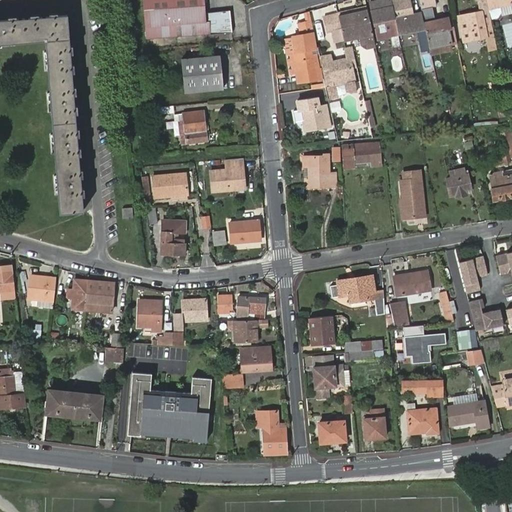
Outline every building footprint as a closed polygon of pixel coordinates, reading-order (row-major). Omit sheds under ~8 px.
[(177,24),(207,21),(204,0),(142,0),(146,27),(156,26),(157,32),(177,29),(177,24)] [(396,23),(390,0),(383,0),(370,3),(378,40),(391,37),(393,45),(400,44),(398,33),(396,23)] [(409,0),(390,0),(396,23),(397,27),(398,33),(425,27),(424,24),(422,14),(413,16),(409,0)] [(431,0),(418,0),(421,10),(433,7),(431,0)] [(486,0),(489,10),(491,20),(491,21),(493,31),(500,30),(503,24),(502,18),(511,15),(511,3),(511,0),(486,0)] [(375,45),(366,6),(354,9),(354,12),(338,16),(344,43),(360,38),(362,46),(366,47),(375,45)] [(491,20),(489,10),(481,12),(484,22),(491,21),(491,20)] [(209,13),(210,21),(211,35),(233,33),(231,11),(209,13)] [(488,50),(497,48),(496,42),(493,31),(491,21),(484,22),(481,12),(469,14),(470,18),(460,20),(465,41),(484,37),(488,50)] [(2,19),(0,19),(0,43),(45,40),(69,38),(67,14),(44,16),(2,19)] [(428,40),(430,49),(450,45),(447,29),(449,28),(447,19),(436,21),(424,24),(425,27),(427,36),(428,40)] [(210,21),(207,21),(177,24),(177,29),(179,38),(211,35),(210,21)] [(427,36),(418,38),(422,58),(431,56),(428,40),(427,36)] [(49,81),(72,79),(71,58),(69,38),(45,40),(49,81)] [(289,51),(292,72),(300,71),(315,69),(319,68),(316,55),(312,56),(311,50),(315,50),(313,41),(300,42),(301,50),(289,51)] [(181,58),(184,91),(221,88),(218,55),(181,58)] [(349,58),(329,63),(331,74),(327,75),(328,83),(329,84),(330,86),(334,86),(333,80),(344,78),(345,83),(346,90),(351,93),(357,91),(354,81),(349,58)] [(331,74),(329,63),(322,64),(325,76),(327,75),(331,74)] [(316,79),(324,78),(321,68),(319,68),(315,69),(316,79)] [(315,69),(300,71),(301,82),(316,79),(315,69)] [(72,79),(49,81),(52,122),(75,120),(74,99),(72,79)] [(450,106),(453,120),(473,115),(465,79),(452,82),(457,104),(450,106)] [(336,97),(334,86),(330,86),(328,87),(331,98),(336,97)] [(319,96),(295,100),(297,111),(302,111),(305,131),(332,127),(328,104),(321,105),(319,96)] [(135,110),(137,131),(145,130),(144,115),(158,114),(158,107),(135,110)] [(183,118),(178,119),(181,143),(207,141),(203,111),(182,113),(183,118)] [(55,167),(79,165),(77,141),(75,120),(52,122),(55,167)] [(502,127),(496,129),(501,146),(507,144),(503,129),(502,127)] [(511,127),(503,129),(507,144),(511,157),(511,156),(511,127)] [(342,146),(343,169),(354,168),(354,164),(370,163),(371,166),(380,166),(378,143),(354,144),(342,146)] [(326,157),(325,154),(323,154),(323,156),(313,156),(313,159),(307,159),(308,187),(336,186),(335,172),(329,172),(328,157),(326,157)] [(244,157),(229,157),(225,158),(226,169),(210,170),(211,189),(247,185),(244,157)] [(79,165),(55,167),(59,213),(82,211),(80,184),(79,165)] [(444,179),(448,196),(454,194),(455,197),(465,194),(464,189),(469,188),(466,174),(463,174),(462,168),(447,172),(449,178),(444,179)] [(511,169),(497,172),(497,174),(499,176),(502,176),(502,177),(511,174),(511,169)] [(400,181),(402,201),(404,201),(406,219),(424,217),(419,171),(402,173),(403,181),(400,181)] [(170,195),(186,194),(184,172),(152,175),(153,197),(170,195)] [(497,174),(497,172),(488,174),(491,188),(490,188),(493,200),(497,199),(498,201),(511,198),(511,197),(511,196),(511,174),(502,177),(502,176),(499,176),(497,174)] [(122,207),(123,218),(132,217),(131,207),(122,207)] [(149,208),(146,208),(149,224),(157,222),(155,207),(149,208)] [(210,215),(201,216),(202,230),(212,229),(210,215)] [(259,218),(229,221),(231,242),(261,240),(259,218)] [(185,220),(161,219),(160,253),(184,255),(185,242),(184,238),(175,237),(175,232),(184,233),(185,220)] [(223,229),(213,230),(215,245),(225,244),(223,229)] [(511,251),(493,256),(498,275),(506,273),(505,271),(508,270),(511,282),(511,251)] [(483,254),(456,261),(465,292),(481,288),(477,274),(480,273),(481,275),(488,273),(483,254)] [(15,290),(12,264),(0,265),(0,292),(1,292),(15,290)] [(392,277),(396,296),(430,289),(427,270),(392,277)] [(53,310),(57,278),(32,276),(29,300),(38,301),(38,308),(53,310)] [(336,286),(339,299),(350,297),(351,303),(375,299),(376,308),(371,309),(371,317),(385,315),(383,291),(374,293),(371,276),(354,279),(355,283),(336,286)] [(94,305),(110,306),(113,283),(74,278),(73,289),(68,289),(67,297),(72,298),(71,308),(93,310),(94,305)] [(15,290),(1,292),(2,300),(15,298),(15,290)] [(453,322),(445,291),(439,293),(446,322),(453,322)] [(217,296),(218,311),(233,310),(233,296),(217,296)] [(239,296),(237,313),(247,314),(247,310),(262,311),(264,297),(239,296)] [(482,297),(468,300),(476,330),(504,324),(500,307),(482,311),(481,306),(485,306),(482,297)] [(139,300),(138,326),(152,327),(152,331),(160,332),(161,301),(139,300)] [(182,301),(183,321),(206,320),(205,300),(182,301)] [(389,304),(394,328),(409,326),(405,301),(389,304)] [(262,311),(247,310),(247,314),(246,320),(262,319),(262,311)] [(331,315),(308,317),(310,345),(333,343),(331,315)] [(246,320),(227,320),(227,328),(233,328),(234,342),(259,341),(258,323),(260,322),(261,326),(267,325),(267,319),(246,320)] [(124,349),(125,335),(113,334),(112,348),(124,349)] [(153,344),(156,345),(173,346),(173,334),(164,334),(164,338),(156,338),(156,340),(153,341),(153,344)] [(173,334),(173,346),(186,347),(186,342),(183,341),(183,334),(173,334)] [(445,334),(404,338),(405,358),(411,357),(412,365),(430,363),(429,347),(445,345),(445,334)] [(471,351),(468,336),(456,339),(458,354),(471,351)] [(359,341),(361,351),(371,350),(369,340),(359,341)] [(381,340),(369,340),(371,350),(382,349),(381,340)] [(343,343),(344,352),(347,352),(361,351),(359,341),(348,342),(343,343)] [(243,374),(272,371),(270,357),(268,358),(267,346),(240,349),(243,374)] [(105,362),(114,362),(115,349),(107,348),(105,362)] [(114,362),(123,363),(124,349),(115,349),(114,362)] [(361,351),(347,352),(348,361),(374,359),(373,350),(371,350),(361,351)] [(485,363),(481,351),(468,353),(470,365),(485,363)] [(315,363),(336,361),(335,353),(314,354),(315,363)] [(346,363),(313,365),(315,385),(315,395),(327,394),(327,384),(347,382),(346,367),(346,363)] [(347,382),(354,381),(353,366),(346,367),(347,382)] [(0,406),(24,404),(21,371),(13,371),(13,369),(0,369),(0,406)] [(151,374),(133,372),(129,434),(141,435),(141,430),(194,434),(193,440),(208,441),(212,378),(193,377),(192,394),(150,391),(151,374)] [(242,374),(228,376),(229,390),(244,388),(242,374)] [(428,395),(427,382),(404,383),(405,395),(428,395)] [(443,382),(427,382),(428,395),(428,398),(444,398),(443,382)] [(491,387),(497,407),(506,406),(511,404),(511,382),(502,384),(491,387)] [(102,395),(50,389),(48,400),(46,400),(45,406),(48,406),(47,413),(100,419),(100,412),(103,412),(103,406),(101,406),(102,395)] [(352,413),(350,396),(342,397),(344,414),(352,413)] [(485,402),(448,408),(450,426),(474,423),(473,421),(477,420),(477,422),(479,430),(490,428),(485,402)] [(364,418),(365,438),(385,437),(382,408),(366,410),(367,417),(364,418)] [(406,411),(409,434),(427,431),(428,433),(438,432),(435,408),(416,410),(408,411),(406,411)] [(263,412),(264,429),(266,455),(287,454),(286,428),(279,428),(279,424),(277,411),(263,412)] [(319,422),(320,442),(345,440),(343,420),(319,422)]
